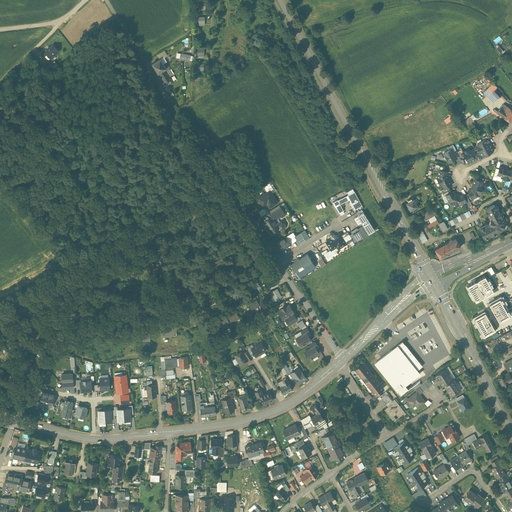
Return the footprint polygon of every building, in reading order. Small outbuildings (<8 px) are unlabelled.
[(59,51),(53,45),(46,53),(50,57),(51,58),(59,51)] [(165,51),(157,55),(160,59),(167,55),(165,51)] [(166,68),(160,59),(152,64),(158,73),(159,73),(165,69),(166,68)] [(56,63),(54,61),(48,66),(51,71),(59,64),(57,62),(56,63)] [(165,83),(171,79),(165,69),(159,73),(165,83)] [(492,93),(489,95),(495,101),(500,96),(502,94),(497,88),(495,90),(492,93)] [(199,92),(192,97),(195,101),(202,95),(199,92)] [(508,99),(502,94),(500,96),(506,102),(508,99)] [(511,119),(511,110),(503,104),(498,111),(497,113),(496,112),(494,114),(498,117),(501,119),(502,118),(502,117),(510,122),(511,119)] [(491,113),(480,119),(477,121),(480,127),(498,117),(494,114),(496,112),(497,113),(498,111),(494,109),(491,113)] [(444,119),(447,123),(453,119),(450,115),(444,119)] [(473,121),(470,117),(462,123),(469,132),(470,131),(471,132),(472,131),(471,130),(475,127),(471,122),(473,121)] [(488,138),(477,144),(476,146),(477,147),(474,148),(478,156),(480,155),(481,155),(483,156),(493,151),(493,149),(488,138)] [(463,152),(461,148),(456,151),(460,159),(465,157),(463,152)] [(474,148),(470,150),(469,149),(463,152),(465,157),(469,163),(475,160),(474,158),(478,156),(474,148)] [(452,149),(443,153),(448,163),(451,161),(451,162),(453,162),(454,162),(454,160),(457,158),(453,151),(452,149)] [(508,169),(499,167),(499,169),(497,175),(502,176),(501,178),(505,179),(508,169)] [(443,171),(437,169),(436,172),(438,173),(437,176),(438,177),(437,178),(439,182),(447,177),(446,175),(447,172),(443,171)] [(447,177),(439,182),(441,186),(442,185),(444,189),(448,187),(452,185),(447,177)] [(482,181),(474,179),(472,187),(481,190),(482,186),(481,186),(482,181)] [(269,183),(263,186),(267,192),(270,191),(273,189),(269,183)] [(481,190),(472,187),(471,190),(468,191),(469,193),(472,199),(478,196),(478,194),(480,194),(481,190)] [(215,190),(212,191),(211,189),(206,191),(211,202),(216,200),(215,198),(218,196),(219,199),(224,197),(221,190),(217,192),(215,190)] [(270,191),(267,192),(258,198),(260,202),(260,203),(262,205),(264,206),(267,204),(269,208),(277,203),(270,191)] [(354,191),(347,195),(350,201),(349,201),(352,206),(353,206),(354,209),(362,205),(354,191)] [(451,192),(446,195),(449,201),(451,202),(450,203),(454,204),(457,195),(455,194),(453,191),(451,192)] [(463,194),(460,196),(457,195),(454,204),(458,206),(459,204),(461,205),(466,202),(464,196),(463,194)] [(338,199),(333,202),(335,207),(336,206),(339,213),(340,213),(341,215),(344,213),(343,211),(344,211),(340,204),(343,203),(341,198),(338,200),(338,199)] [(418,206),(414,199),(412,199),(411,198),(408,200),(408,201),(406,203),(408,207),(408,208),(409,209),(409,210),(410,209),(410,210),(418,206)] [(498,212),(494,205),(485,210),(490,219),(489,224),(479,229),(484,238),(491,234),(492,235),(502,230),(505,222),(499,212),(498,212)] [(280,208),(270,214),(272,216),(264,221),(265,223),(264,223),(268,230),(269,229),(271,233),(279,228),(279,230),(282,230),(285,229),(285,226),(284,224),(281,223),(280,221),(276,224),(275,222),(274,220),(280,216),(282,217),(285,215),(280,208)] [(428,228),(439,223),(433,209),(421,214),(424,221),(429,219),(430,222),(427,224),(428,228)] [(269,212),(261,216),(264,221),(272,216),(270,214),(269,212)] [(374,228),(363,212),(357,216),(368,233),(374,230),(374,228)] [(467,212),(459,216),(462,220),(469,216),(467,212)] [(229,213),(223,216),(227,222),(232,219),(229,213)] [(459,216),(452,220),(454,224),(462,220),(459,216)] [(217,218),(212,221),(215,228),(221,225),(217,218)] [(200,226),(193,230),(196,235),(202,231),(200,226)] [(241,229),(234,233),(238,238),(245,234),(241,229)] [(352,239),(347,232),(341,236),(346,243),(352,239)] [(293,233),(286,237),(290,244),(297,240),(293,233)] [(336,235),(334,235),(332,236),(331,238),(332,239),(326,242),(331,250),(338,245),(339,248),(346,244),(346,243),(341,236),(340,234),(336,236),(336,235)] [(286,237),(277,243),(281,250),(291,244),(290,244),(286,237)] [(455,238),(452,240),(452,239),(449,241),(444,244),(449,253),(460,247),(455,238)] [(166,242),(159,246),(162,251),(168,247),(166,242)] [(236,243),(228,247),(231,253),(233,252),(239,249),(236,243)] [(444,244),(435,249),(440,259),(449,254),(449,253),(444,244)] [(134,257),(130,249),(125,252),(129,260),(134,257)] [(124,262),(119,252),(112,256),(117,265),(124,262)] [(167,253),(161,257),(163,262),(169,258),(167,253)] [(307,254),(290,264),(298,278),(315,267),(307,254)] [(218,255),(213,258),(216,263),(221,260),(218,255)] [(322,258),(317,260),(321,267),(326,264),(322,258)] [(198,262),(188,266),(190,272),(200,268),(198,262)] [(103,265),(98,263),(94,274),(96,274),(100,276),(103,265)] [(251,268),(245,272),(248,277),(254,273),(251,268)] [(111,271),(112,284),(137,281),(136,269),(111,271)] [(178,269),(170,273),(173,278),(180,274),(178,269)] [(91,277),(84,273),(81,277),(88,281),(91,277)] [(469,290),(468,291),(469,293),(471,296),(472,298),(473,297),(474,297),(472,298),(474,301),(475,300),(476,301),(485,296),(484,295),(486,294),(486,295),(494,291),(491,287),(493,286),(491,283),(490,284),(489,283),(491,282),(489,279),(487,280),(485,275),(478,279),(478,280),(476,281),(476,280),(467,285),(467,286),(466,287),(467,290),(469,289),(469,290)] [(259,281),(248,287),(247,288),(250,292),(261,286),(259,281)] [(65,289),(60,284),(55,290),(59,295),(65,289)] [(184,284),(177,288),(179,292),(186,287),(184,284)] [(238,286),(228,291),(231,300),(232,299),(234,298),(242,295),(238,286)] [(277,289),(275,291),(274,290),(273,290),(273,292),(273,291),(271,292),(275,299),(281,296),(277,289)] [(228,291),(219,295),(222,304),(231,300),(228,291)] [(216,296),(208,300),(211,307),(219,303),(216,296)] [(511,315),(501,296),(488,302),(500,322),(511,315)] [(257,299),(248,303),(251,310),(260,305),(257,299)] [(212,313),(207,304),(203,307),(208,316),(212,313)] [(51,305),(47,311),(52,314),(56,308),(51,305)] [(246,305),(238,309),(241,315),(250,311),(246,305)] [(289,305),(285,307),(285,306),(281,308),(282,309),(278,311),(283,319),(285,318),(293,313),(294,312),(290,307),(289,305)] [(137,314),(130,307),(126,310),(132,318),(137,314)] [(80,315),(75,309),(70,313),(75,319),(80,315)] [(17,311),(8,310),(7,318),(17,319),(17,311)] [(116,310),(111,312),(116,322),(120,320),(116,310)] [(484,310),(472,317),(473,318),(471,319),(473,322),(474,321),(475,323),(474,324),(475,327),(477,326),(481,333),(479,334),(481,337),(483,336),(483,337),(496,330),(484,310)] [(32,312),(29,314),(29,315),(26,317),(30,326),(39,321),(38,320),(40,319),(36,312),(33,314),(32,312)] [(236,312),(229,316),(232,322),(233,322),(233,321),(239,318),(236,312)] [(293,313),(285,318),(289,325),(296,321),(297,320),(293,313)] [(227,317),(221,320),(219,321),(222,327),(230,323),(227,317)] [(57,318),(50,321),(53,327),(59,324),(57,318)] [(300,329),(306,326),(303,319),(297,322),(300,329)] [(21,323),(12,328),(14,334),(24,329),(21,323)] [(34,327),(24,331),(27,338),(37,333),(34,327)] [(302,334),(296,338),(301,346),(302,345),(303,345),(304,345),(305,343),(305,344),(306,343),(311,340),(307,333),(306,332),(302,334)] [(67,341),(60,337),(57,342),(64,346),(67,341)] [(27,338),(18,342),(21,348),(30,344),(27,338)] [(376,362),(375,363),(400,396),(409,389),(406,385),(421,374),(417,369),(421,366),(408,348),(403,342),(376,362)] [(261,343),(251,349),(256,356),(266,350),(261,343)] [(314,346),(304,352),(309,360),(310,359),(311,359),(313,358),(313,357),(316,355),(317,356),(318,355),(321,353),(318,348),(317,349),(314,346)] [(243,350),(239,353),(237,352),(236,353),(235,355),(234,355),(240,364),(248,359),(244,353),(243,350)] [(252,358),(248,351),(244,353),(248,359),(248,361),(252,358)] [(187,357),(179,358),(180,367),(181,367),(187,367),(188,367),(187,357)] [(177,358),(165,359),(165,367),(173,367),(177,366),(177,358)] [(363,358),(356,364),(358,366),(363,362),(363,363),(365,361),(363,358)] [(31,361),(23,365),(25,370),(33,366),(31,361)] [(358,366),(355,369),(358,373),(366,367),(363,363),(363,362),(358,366)] [(173,367),(165,367),(165,369),(166,375),(174,374),(173,367)] [(291,373),(290,373),(293,378),(301,371),(298,367),(293,371),(291,373)] [(366,367),(358,373),(362,377),(370,371),(366,367)] [(445,369),(436,375),(439,380),(448,374),(445,369)] [(301,371),(293,378),(298,385),(307,378),(301,371)] [(370,371),(362,377),(365,382),(373,375),(370,371)] [(508,372),(498,378),(502,386),(511,380),(511,378),(510,375),(508,372)] [(448,374),(439,380),(443,386),(444,385),(452,380),(448,374)] [(126,375),(115,376),(117,391),(127,390),(126,375)] [(373,375),(365,382),(369,386),(376,380),(373,375)] [(109,377),(100,378),(100,390),(109,389),(109,377)] [(261,378),(257,380),(262,389),(266,386),(261,378)] [(292,389),(286,378),(282,380),(284,385),(280,387),(284,394),(292,389)] [(80,380),(81,391),(92,391),(91,379),(80,380)] [(452,380),(444,385),(448,390),(457,384),(453,379),(452,380)] [(376,380),(369,386),(372,390),(380,384),(376,380)] [(155,384),(147,385),(148,397),(156,396),(155,384)] [(380,384),(372,390),(375,394),(376,394),(379,392),(383,388),(380,384)] [(457,384),(448,390),(451,396),(460,390),(457,384)] [(423,391),(419,386),(415,389),(416,392),(417,391),(419,394),(423,391)] [(389,388),(386,391),(392,397),(395,395),(389,388)] [(416,392),(407,400),(410,404),(413,402),(417,407),(425,401),(419,394),(417,391),(416,392)] [(52,406),(54,395),(42,392),(39,403),(52,406)] [(270,392),(258,397),(259,401),(262,400),(263,404),(273,400),(270,392)] [(379,392),(376,394),(375,394),(372,397),(374,400),(381,394),(379,392)] [(391,400),(386,393),(381,398),(386,404),(391,400)] [(244,394),(238,396),(238,395),(238,396),(240,403),(247,401),(246,395),(245,395),(244,394)] [(190,395),(181,396),(182,403),(181,403),(181,404),(182,404),(183,410),(192,409),(190,395)] [(471,408),(465,396),(464,397),(458,400),(457,401),(463,412),(471,408)] [(228,398),(222,400),(226,413),(234,410),(230,398),(228,398)] [(61,414),(70,416),(74,402),(65,399),(61,414)] [(405,412),(394,399),(389,403),(391,405),(384,409),(390,417),(396,412),(400,416),(405,412)] [(166,401),(164,401),(164,403),(165,409),(167,409),(168,412),(168,413),(172,412),(172,411),(177,410),(175,400),(166,401)] [(214,401),(210,402),(211,406),(207,406),(209,415),(216,414),(214,401)] [(247,401),(240,403),(242,411),(250,409),(249,405),(250,404),(250,403),(248,403),(247,401)] [(318,402),(317,403),(316,401),(314,402),(315,404),(312,406),(317,413),(319,411),(319,412),(323,409),(322,408),(319,403),(318,402)] [(204,407),(203,403),(199,403),(201,417),(209,415),(207,406),(204,407)] [(130,404),(123,405),(124,424),(131,423),(130,404)] [(116,425),(124,424),(123,405),(115,405),(116,425)] [(87,408),(78,406),(75,415),(85,417),(87,408)] [(113,425),(111,406),(104,407),(106,426),(113,425)] [(104,407),(97,408),(98,426),(106,426),(104,407)] [(311,417),(312,419),(316,425),(319,423),(324,419),(319,412),(319,411),(317,413),(311,417)] [(475,412),(461,420),(466,428),(472,425),(475,423),(480,421),(475,412)] [(307,416),(300,420),(302,423),(304,428),(311,425),(309,421),(309,420),(307,416)] [(295,424),(283,430),(287,439),(300,433),(297,427),(295,424)] [(451,425),(443,430),(441,431),(445,438),(446,437),(449,436),(452,441),(460,437),(453,425),(451,426),(451,425)] [(359,429),(351,435),(356,442),(364,436),(359,429)] [(334,431),(321,437),(323,440),(324,440),(326,444),(328,443),(329,447),(337,443),(336,441),(338,440),(334,431)] [(474,433),(467,437),(471,443),(473,442),(473,441),(477,439),(474,433)] [(486,434),(480,437),(479,437),(480,438),(477,439),(473,441),(473,442),(476,449),(485,444),(488,450),(487,450),(487,451),(494,447),(486,433),(486,434)] [(444,440),(440,434),(434,437),(438,443),(444,440)] [(233,435),(228,435),(228,437),(229,445),(232,445),(236,444),(236,435),(233,435)] [(394,436),(383,442),(388,450),(400,443),(398,441),(397,442),(394,436)] [(428,438),(419,443),(426,456),(429,454),(430,454),(431,455),(436,453),(431,445),(428,438)] [(221,439),(211,439),(210,447),(212,447),(212,453),(218,454),(218,453),(219,448),(220,448),(221,448),(221,439)] [(408,447),(405,441),(394,448),(403,463),(414,456),(411,450),(412,449),(410,446),(408,447)] [(190,442),(178,443),(176,446),(175,457),(181,457),(182,457),(183,457),(184,457),(185,456),(185,454),(185,452),(191,451),(190,442)] [(261,442),(249,445),(251,450),(252,455),(264,452),(261,442)] [(337,443),(329,447),(331,450),(329,451),(331,455),(330,456),(332,459),(344,454),(340,444),(338,445),(337,443)] [(307,444),(298,449),(303,457),(311,452),(307,444)] [(26,448),(21,447),(16,446),(14,456),(16,456),(24,457),(23,460),(24,460),(27,448),(26,448)] [(161,446),(156,446),(156,448),(151,447),(149,458),(150,458),(158,459),(159,460),(161,446)] [(41,451),(27,448),(24,460),(24,459),(30,460),(30,461),(31,461),(31,460),(38,462),(41,451)] [(465,450),(458,455),(463,464),(471,459),(465,450)] [(121,455),(109,453),(108,457),(106,457),(106,459),(107,460),(108,461),(110,462),(110,464),(113,464),(120,465),(121,455)] [(458,455),(450,461),(456,469),(463,464),(458,455)] [(237,456),(227,457),(227,462),(228,466),(236,465),(238,465),(237,458),(237,456)] [(76,459),(66,457),(65,462),(66,462),(64,472),(74,474),(76,464),(75,464),(76,459)] [(158,459),(150,458),(149,458),(146,458),(146,459),(146,463),(149,464),(148,471),(156,472),(158,459)] [(498,458),(491,462),(494,466),(494,467),(499,464),(500,463),(498,458)] [(247,459),(240,461),(241,469),(249,466),(247,459)] [(97,462),(88,461),(86,474),(87,474),(87,473),(95,474),(95,475),(97,462)] [(387,464),(385,461),(376,466),(380,474),(391,468),(388,464),(387,464)] [(444,463),(433,470),(439,478),(449,472),(447,468),(444,463)] [(120,465),(113,464),(112,478),(122,479),(123,465),(120,465)] [(282,464),(271,469),(275,478),(286,473),(282,464)] [(499,464),(494,467),(494,466),(491,468),(493,472),(496,478),(500,475),(504,473),(500,466),(499,464)] [(317,475),(312,466),(307,469),(308,471),(312,478),(313,479),(317,475)] [(417,467),(407,475),(417,489),(427,482),(417,467)] [(308,471),(300,477),(304,483),(312,478),(308,471)] [(364,472),(356,477),(360,484),(369,480),(364,472)] [(22,475),(14,474),(14,475),(7,473),(5,482),(4,482),(2,489),(11,491),(12,486),(17,487),(17,488),(29,491),(31,481),(21,479),(22,475)] [(49,475),(39,473),(38,480),(47,482),(49,475)] [(185,474),(176,474),(176,487),(185,487),(185,476),(185,474)] [(360,484),(356,477),(346,482),(350,490),(349,490),(353,498),(357,496),(356,494),(361,491),(358,486),(360,484)] [(502,480),(499,482),(502,488),(503,487),(505,491),(504,492),(506,491),(511,487),(511,486),(507,478),(507,477),(502,480)] [(226,482),(217,482),(217,491),(226,491),(226,482)] [(65,487),(56,485),(54,498),(55,496),(63,498),(62,499),(63,499),(65,487)] [(46,489),(36,487),(35,494),(45,496),(46,489)] [(286,491),(282,487),(275,493),(282,501),(289,495),(286,491)] [(476,495),(469,490),(466,493),(466,494),(463,497),(470,502),(471,501),(478,506),(480,502),(481,503),(481,502),(484,498),(477,493),(476,495)] [(334,499),(330,491),(324,494),(333,509),(335,508),(331,501),(334,499)] [(112,494),(102,494),(102,501),(101,501),(101,504),(101,510),(114,510),(114,501),(112,501),(112,494)] [(324,494),(318,498),(323,506),(326,504),(330,511),(333,509),(324,494)] [(452,494),(438,504),(439,505),(428,511),(444,511),(458,503),(455,499),(452,494)] [(188,495),(177,495),(177,499),(176,499),(176,509),(186,509),(186,504),(188,504),(188,495)] [(233,498),(224,497),(223,509),(233,510),(233,504),(233,498)] [(200,498),(200,509),(210,509),(210,503),(210,498),(200,498)] [(361,500),(356,503),(360,510),(370,504),(368,501),(366,498),(365,498),(362,500),(361,500)] [(261,502),(257,499),(252,503),(256,507),(261,502)] [(93,502),(81,502),(81,511),(93,511),(93,502)] [(311,503),(307,505),(306,504),(303,506),(306,511),(316,511),(313,507),(311,503)]
